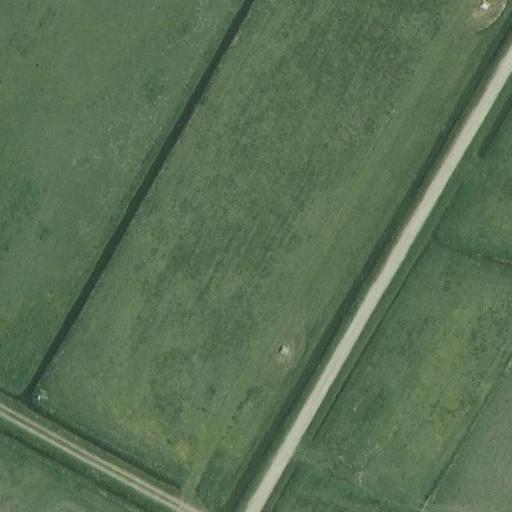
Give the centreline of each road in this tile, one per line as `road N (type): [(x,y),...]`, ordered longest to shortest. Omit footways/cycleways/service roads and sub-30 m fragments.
road 1 (track): [(247,511),(511,54)]
road 2 (track): [(183,511),(0,410)]
